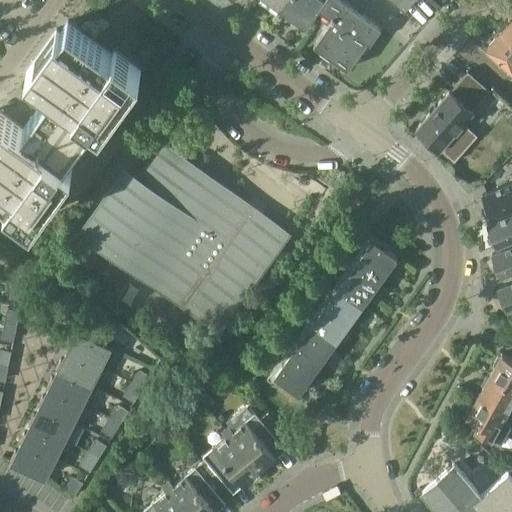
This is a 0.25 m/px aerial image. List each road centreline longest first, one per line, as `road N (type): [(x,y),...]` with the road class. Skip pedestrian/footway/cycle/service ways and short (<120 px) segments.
road 1 (residential): [(367,469),(372,419),(442,308),(454,255),(443,209),(413,170),(361,126)]
road 2 (residential): [(361,126),(177,0)]
road 3 (residential): [(361,126),(473,0)]
